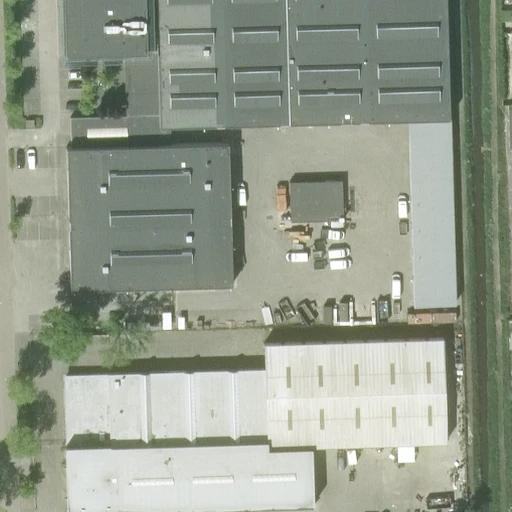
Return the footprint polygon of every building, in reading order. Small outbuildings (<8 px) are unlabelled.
[(448,119),(444,0),(61,0),(63,54),(142,51),(144,116),(69,118),(69,147),(65,147),(69,289),(231,285),(227,143),(160,145),(160,127),(448,119)] [(342,221),(341,181),(323,181),(324,221),(342,221)] [(306,221),(305,182),(288,182),(289,222),(306,221)] [(453,305),(450,197),(408,198),(412,305),(453,305)] [(90,374),(90,376),(64,377),(65,410),(63,410),(66,511),(106,511),(117,511),(115,445),(266,441),(266,447),(445,441),(442,338),(263,344),(263,368),(107,373),(107,374),(90,374)]
